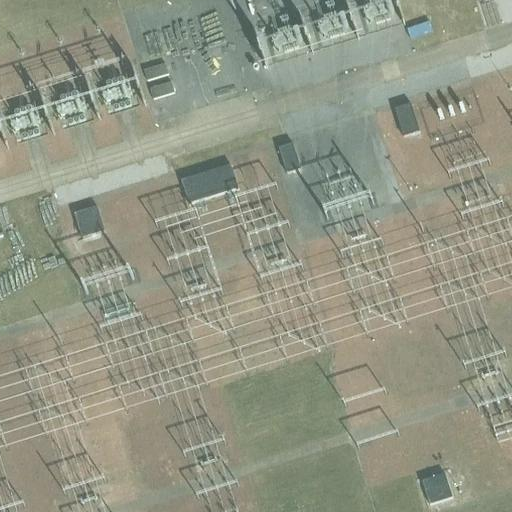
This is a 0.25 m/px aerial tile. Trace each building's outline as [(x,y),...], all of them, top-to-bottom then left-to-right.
[(420,21),(399,25),(401,38),(423,34),(420,21)] [(165,65),(145,72),(148,82),(169,76),(165,65)] [(174,94),(171,84),(150,90),(154,101),(174,94)] [(394,111),(403,139),(420,134),(411,106),(394,111)] [(293,145),(279,150),(287,175),(301,170),(293,145)] [(238,191),(231,169),(181,184),(188,207),(238,191)] [(104,232),(97,208),(74,215),(82,239),(104,232)] [(445,475),(423,482),(430,505),(452,498),(445,475)]
